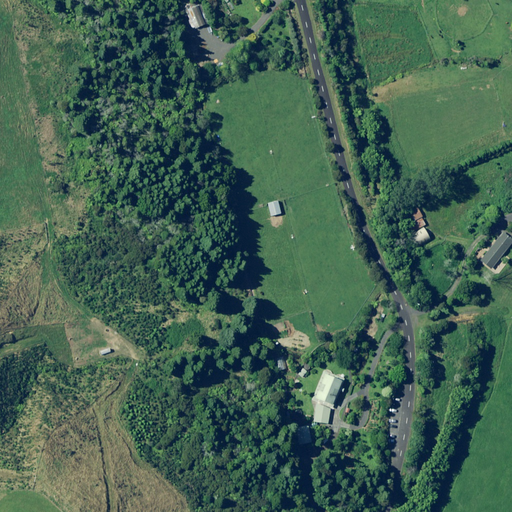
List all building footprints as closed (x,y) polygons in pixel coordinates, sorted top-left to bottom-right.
[(192,9),(199,27),(208,24),(204,14),(201,5),(192,9)] [(199,27),(192,9),(186,11),(193,29),(199,27)] [(281,214),(278,201),(268,204),(271,217),(281,214)] [(426,226),(422,219),(410,225),(413,232),(426,226)] [(432,240),(426,227),(410,235),(416,247),(432,240)] [(511,244),(511,240),(502,233),(480,261),(492,271),(511,244)] [(478,292),(473,288),(469,294),(474,298),(478,292)] [(286,369),(283,357),(274,360),(277,372),(286,369)] [(307,372),(303,369),(298,375),(302,378),(307,372)] [(345,379),(324,371),(322,376),(324,377),(315,399),(334,406),(345,379)] [(330,408),(316,406),(314,422),(328,425),(330,408)] [(312,443),(309,426),(296,428),(299,445),(312,443)]
